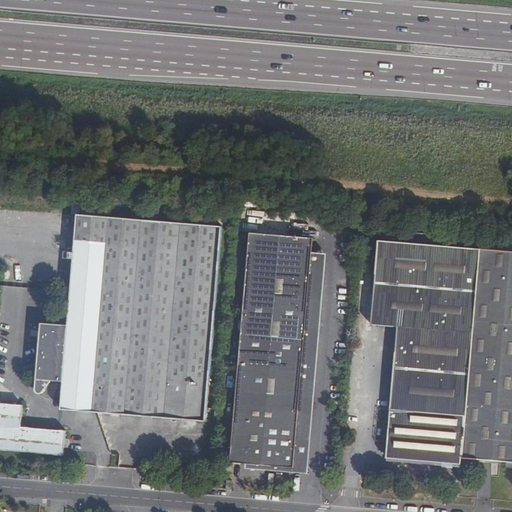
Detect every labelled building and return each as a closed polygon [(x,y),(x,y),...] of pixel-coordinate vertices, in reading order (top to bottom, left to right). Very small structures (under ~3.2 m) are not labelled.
[(61,379),(59,407),(203,419),(220,226),(89,216),(90,206),(71,204),(70,216),(76,217),(66,325),(40,323),(33,389),(36,393),(39,393),(41,391),(48,378),(61,379)] [(314,238),(252,233),(232,461),(305,468),(323,253),(313,252),(314,238)] [(481,250),(378,240),(371,325),(398,328),(386,457),(462,464),(462,458),(481,250)] [(511,252),(481,250),(462,458),(507,462),(506,467),(511,467),(511,252)] [(23,404),(0,402),(0,448),(62,454),(65,430),(21,425),(23,404)]
